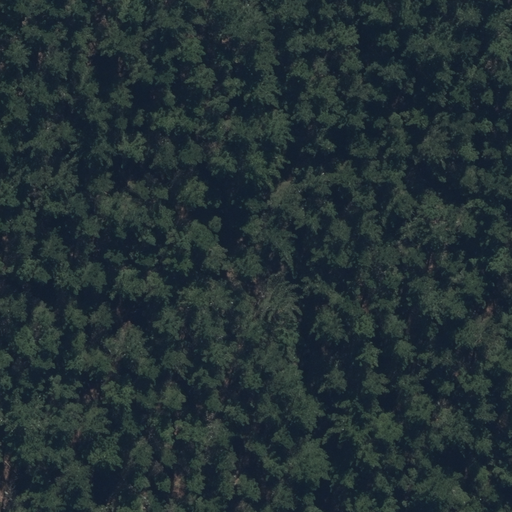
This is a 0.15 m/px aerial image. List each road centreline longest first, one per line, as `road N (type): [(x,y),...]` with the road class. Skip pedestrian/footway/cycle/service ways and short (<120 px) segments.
road 1 (track): [(316,511),(277,159)]
road 2 (unknown): [(0,188),(214,212),(277,159)]
road 3 (track): [(277,159),(259,0)]
